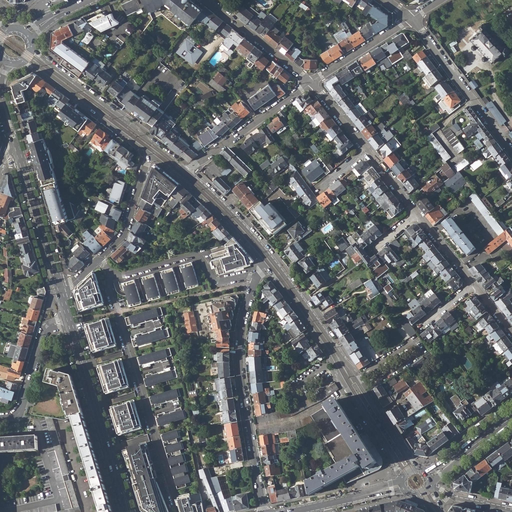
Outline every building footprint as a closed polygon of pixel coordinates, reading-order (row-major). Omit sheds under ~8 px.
[(131,0),(123,4),(129,14),(142,8),(138,0),(131,0)] [(143,0),(149,11),(161,6),(163,2),(166,1),(168,1),(173,4),(174,8),(192,23),(195,19),(203,9),(191,0),(143,0)] [(369,13),(370,11),(374,5),(369,2),(370,0),(356,0),(356,1),(366,7),(363,11),(364,12),(367,16),(369,13)] [(191,25),(192,23),(174,8),(173,4),(168,1),(166,1),(163,2),(161,6),(149,11),(150,13),(162,8),(163,5),(167,4),(171,7),(172,10),(191,25)] [(379,20),(372,25),(377,32),(388,25),(388,15),(374,5),(370,11),(369,13),(378,19),(379,17),(379,20)] [(203,9),(195,19),(201,24),(204,19),(208,22),(209,21),(215,13),(206,6),(203,9)] [(247,23),(254,14),(248,10),(244,6),(237,14),(241,17),(240,18),(247,23)] [(122,20),(125,17),(117,11),(114,14),(116,16),(122,20)] [(267,15),(262,11),(257,17),(254,14),(247,23),(255,30),(267,15)] [(106,17),(104,15),(100,16),(100,15),(88,21),(93,25),(94,25),(102,32),(120,24),(114,18),(112,13),(106,17)] [(215,13),(209,21),(217,27),(218,28),(224,21),(215,13)] [(268,16),(275,22),(278,19),(271,13),(268,16)] [(261,33),(265,36),(270,29),(275,22),(268,16),(267,15),(255,30),(261,34),(261,33)] [(121,22),(122,20),(116,16),(114,18),(120,24),(121,22)] [(76,21),(89,31),(94,25),(93,25),(88,21),(84,17),(76,21)] [(345,30),(355,46),(366,39),(360,30),(353,35),(350,31),(351,31),(345,22),(347,21),(344,18),(341,23),(345,30)] [(60,64),(79,77),(92,60),(106,43),(89,31),(76,21),(53,32),(52,48),(65,57),(60,64)] [(360,30),(366,39),(377,32),(372,25),(370,22),(367,24),(368,25),(360,30)] [(488,58),(492,63),(503,52),(505,54),(507,54),(509,52),(509,51),(507,48),(505,48),(504,50),(485,29),(486,27),(487,25),(485,23),(483,24),(481,26),(480,28),(482,29),(471,39),(475,44),(473,44),(472,46),(472,49),(475,50),(477,49),(478,47),(485,55),(483,55),(482,57),(483,60),(485,61),(487,60),(488,58)] [(221,32),(227,37),(234,28),(228,24),(221,32)] [(227,47),(233,52),(237,48),(245,37),(244,36),(242,37),(238,33),(239,32),(234,28),(227,37),(221,44),(226,48),(227,47)] [(274,31),(270,29),(265,36),(264,37),(271,42),(278,33),(275,30),(274,31)] [(355,46),(345,30),(340,32),(344,39),(338,43),(345,52),(355,46)] [(276,47),(283,39),(280,36),(281,35),(278,33),(271,42),(276,47)] [(395,43),(398,49),(409,42),(404,34),(403,33),(402,34),(393,40),(395,43)] [(276,47),(285,54),(290,48),(294,43),(285,36),(283,39),(276,47)] [(110,46),(116,51),(124,41),(118,37),(110,46)] [(245,37),(237,48),(248,57),(249,55),(256,46),(245,37)] [(203,52),(186,39),(176,53),(193,65),(203,52)] [(320,54),(328,63),(345,52),(338,43),(320,54)] [(398,49),(395,43),(389,46),(388,47),(386,44),(381,47),(385,53),(389,51),(392,55),(387,57),(392,65),(404,57),(402,55),(398,49)] [(251,68),(255,62),(257,61),(262,54),(263,52),(256,46),(249,55),(248,57),(247,57),(251,61),(248,65),(251,68)] [(370,54),(376,63),(386,56),(385,53),(381,47),(370,54)] [(296,53),(290,48),(285,54),(294,61),(301,52),(298,50),(296,53)] [(413,56),(418,63),(428,56),(423,49),(413,56)] [(270,61),(262,54),(257,61),(255,62),(264,69),(270,61)] [(360,61),(366,70),(376,63),(370,54),(360,61)] [(418,63),(428,75),(437,68),(428,56),(418,63)] [(295,62),(301,67),(304,63),(304,59),(302,59),(299,57),(295,62)] [(102,68),(92,60),(79,77),(87,83),(92,77),(94,79),(95,78),(102,68)] [(267,68),(275,74),(281,66),(274,60),(267,68)] [(348,68),(354,78),(363,71),(358,62),(348,68)] [(213,78),(224,86),(227,82),(229,79),(223,74),(227,69),(223,65),(213,78)] [(272,78),(273,79),(275,77),(276,75),(278,77),(278,76),(283,70),(284,71),(285,69),(281,66),(275,74),(272,78)] [(102,68),(95,78),(104,86),(112,76),(102,68)] [(342,72),(348,81),(354,78),(348,68),(342,72)] [(424,78),(431,87),(443,77),(437,68),(428,75),(424,78)] [(283,70),(278,76),(286,82),(289,79),(290,79),(292,79),(293,78),(293,75),(285,69),(284,71),(283,70)] [(30,85),(38,75),(34,72),(12,83),(18,103),(26,101),(23,89),(28,88),(30,85)] [(341,83),(342,85),(348,81),(342,72),(336,75),(340,81),(341,83)] [(38,75),(30,85),(34,89),(39,92),(47,82),(38,75)] [(334,84),(340,81),(336,75),(326,82),(325,86),(330,92),(336,87),(334,84)] [(109,90),(117,96),(125,86),(126,84),(127,83),(120,76),(109,90)] [(224,86),(213,78),(209,83),(221,92),(226,88),(224,86)] [(470,83),(474,89),(478,86),(474,80),(470,83)] [(436,87),(444,99),(453,92),(444,81),(436,87)] [(47,91),(48,92),(52,94),(56,89),(47,82),(39,92),(38,93),(43,96),(47,91)] [(125,105),(131,98),(135,93),(140,86),(136,83),(132,89),(126,84),(125,86),(117,96),(120,99),(122,100),(121,101),(125,105)] [(256,109),(277,94),(272,87),(269,83),(252,96),(253,96),(249,99),(256,109)] [(277,94),(279,97),(286,92),(280,86),(277,84),(272,87),(277,94)] [(283,84),(280,86),(286,92),(289,90),(283,84)] [(330,92),(334,97),(342,90),(343,90),(339,85),(336,87),(330,92)] [(38,93),(39,92),(34,89),(31,93),(34,98),(38,93)] [(52,94),(50,97),(55,101),(53,104),(55,106),(57,103),(63,94),(56,89),(52,94)] [(347,96),(342,90),(334,97),(339,103),(347,96)] [(202,96),(204,100),(205,100),(213,95),(211,91),(202,96)] [(398,97),(407,109),(415,103),(412,99),(411,101),(409,98),(410,98),(405,92),(398,97)] [(453,92),(444,99),(447,102),(444,104),(442,101),(438,103),(444,111),(446,110),(449,114),(461,106),(458,103),(461,101),(454,92),(453,92)] [(125,105),(139,115),(154,126),(161,118),(164,114),(157,110),(161,104),(154,99),(152,102),(150,100),(143,95),(141,98),(135,93),(134,95),(131,98),(125,105)] [(67,102),(69,99),(63,94),(57,103),(55,106),(61,111),(67,102)] [(302,96),(297,100),(304,110),(305,109),(314,102),(310,97),(308,99),(306,96),(303,98),(302,96)] [(342,107),(350,100),(347,96),(339,103),(342,107)] [(314,102),(305,109),(311,118),(324,108),(316,99),(314,102)] [(21,114),(32,111),(28,100),(26,101),(18,103),(21,114)] [(235,111),(242,118),(252,109),(243,100),(239,105),(240,106),(235,111)] [(300,113),(304,110),(297,100),(293,103),(300,113)] [(355,107),(350,100),(342,107),(347,113),(355,107)] [(61,111),(58,114),(67,120),(67,122),(68,123),(69,124),(70,123),(80,130),(89,118),(67,102),(61,111)] [(355,122),(363,116),(366,113),(368,112),(360,103),(355,107),(347,113),(355,122)] [(486,105),(504,129),(507,127),(489,103),(486,105)] [(464,111),(473,123),(479,119),(470,106),(464,111)] [(324,108),(311,118),(317,126),(318,125),(321,123),(330,116),(324,108)] [(242,118),(235,111),(232,114),(228,110),(226,112),(237,123),(242,118)] [(27,135),(38,131),(34,118),(33,118),(33,115),(32,111),(21,114),(27,135)] [(363,116),(355,122),(357,126),(359,125),(363,131),(371,124),(374,122),(372,120),(374,118),(368,111),(368,112),(366,113),(363,116)] [(225,116),(223,118),(224,120),(231,127),(232,128),(237,123),(226,112),(224,114),(225,116)] [(164,114),(161,118),(173,128),(177,123),(164,114)] [(266,127),(271,134),(276,131),(278,133),(289,125),(283,118),(281,116),(275,120),(275,121),(266,127)] [(325,128),(328,132),(337,125),(330,116),(321,123),(318,125),(320,127),(318,129),(321,132),(325,128)] [(231,127),(224,120),(223,121),(219,117),(215,121),(226,132),(231,127)] [(83,131),(88,135),(87,136),(89,138),(94,133),(91,131),(97,124),(89,118),(80,130),(79,132),(81,134),(83,131)] [(173,128),(161,118),(154,126),(150,131),(163,140),(171,130),(173,128)] [(469,137),(478,130),(484,126),(479,119),(473,123),(471,125),(464,130),(469,137)] [(216,127),(213,129),(219,135),(220,136),(226,132),(215,121),(212,123),(216,127)] [(369,140),(384,128),(386,127),(382,122),(374,128),(371,124),(363,131),(362,132),(369,140)] [(424,133),(427,138),(432,134),(440,127),(437,123),(424,133)] [(449,127),(456,136),(463,132),(461,129),(458,131),(455,128),(452,124),(449,127)] [(328,132),(334,139),(334,138),(343,132),(337,125),(328,132)] [(205,145),(219,135),(213,129),(209,126),(206,128),(208,130),(199,136),(205,145)] [(486,145),(489,149),(497,143),(484,126),(478,130),(479,131),(475,134),(477,137),(473,141),(479,150),(486,145)] [(251,136),(259,146),(266,141),(269,144),(271,142),(271,143),(273,142),(273,141),(275,139),(271,134),(266,127),(260,132),(261,133),(258,135),(256,133),(251,136)] [(458,153),(461,151),(463,149),(465,148),(456,136),(449,127),(442,132),(458,153)] [(101,128),(93,138),(91,140),(96,144),(98,143),(102,146),(104,143),(107,146),(108,145),(113,139),(109,137),(110,135),(101,128)] [(377,150),(385,144),(394,136),(389,130),(387,132),(384,128),(369,140),(377,150)] [(179,136),(171,130),(163,140),(171,146),(178,138),(179,136)] [(30,142),(43,137),(42,133),(39,134),(39,131),(38,131),(27,135),(30,142)] [(336,146),(339,149),(350,141),(343,132),(334,138),(339,144),(336,146)] [(451,157),(432,134),(427,138),(428,139),(445,161),(451,157)] [(240,147),(249,155),(260,148),(259,146),(251,136),(246,141),(247,143),(240,147)] [(43,137),(30,142),(43,185),(52,182),(57,181),(53,168),(51,162),(53,162),(49,151),(48,151),(47,148),(43,137)] [(171,146),(189,161),(198,154),(195,152),(203,147),(195,137),(186,144),(178,138),(171,146)] [(378,152),(385,160),(393,153),(403,145),(396,138),(378,152)] [(113,151),(122,158),(129,149),(120,142),(119,143),(118,142),(113,139),(108,145),(107,146),(105,149),(110,154),(111,153),(111,154),(113,151)] [(339,149),(337,151),(341,156),(343,154),(354,146),(350,141),(339,149)] [(79,150),(72,142),(69,145),(76,155),(79,150)] [(489,149),(488,150),(483,153),(485,156),(488,157),(492,154),(502,167),(503,166),(509,161),(510,161),(497,143),(489,149)] [(311,146),(316,153),(320,150),(314,144),(311,146)] [(222,153),(246,176),(252,171),(229,148),(222,153)] [(121,159),(131,167),(135,162),(131,158),(134,153),(129,149),(122,158),(121,159)] [(400,161),(393,153),(385,160),(391,168),(400,161)] [(282,155),(272,163),(274,166),(272,168),(268,171),(270,174),(271,173),(273,176),(278,174),(277,173),(284,167),(284,168),(289,164),(282,155)] [(470,163),(466,157),(451,168),(455,174),(460,171),(470,163)] [(303,171),(312,182),(325,171),(327,174),(331,171),(325,165),(320,158),(316,161),(315,160),(312,163),(309,160),(304,164),(306,168),(303,171)] [(259,166),(263,170),(270,165),(271,164),(268,159),(259,166)] [(355,168),(361,175),(361,174),(371,167),(367,162),(363,161),(355,168)] [(406,170),(407,170),(400,161),(391,168),(398,177),(406,170)] [(507,174),(509,177),(511,175),(511,164),(509,161),(503,166),(506,170),(507,169),(509,172),(507,174)] [(329,162),(325,165),(331,171),(334,169),(329,162)] [(453,193),(467,181),(460,171),(455,174),(451,168),(447,163),(435,172),(436,174),(442,168),(449,177),(446,180),(444,178),(441,179),(443,182),(444,182),(453,193)] [(178,183),(153,164),(140,196),(143,198),(151,203),(153,198),(152,196),(158,188),(168,196),(178,183)] [(225,177),(232,170),(228,167),(222,174),(225,177)] [(361,174),(363,176),(372,168),(371,167),(361,174)] [(361,175),(355,168),(353,170),(358,177),(361,175)] [(380,178),(372,168),(363,176),(371,185),(380,178)] [(407,170),(406,170),(412,177),(412,176),(414,175),(409,168),(407,170)] [(299,193),(309,186),(297,169),(295,172),(288,178),(292,185),(292,186),(293,187),(295,187),(297,190),(299,193)] [(404,183),(412,177),(406,170),(398,177),(404,183)] [(9,194),(15,196),(17,196),(10,174),(4,174),(0,184),(0,189),(3,191),(9,194)] [(419,185),(412,176),(412,177),(404,183),(411,192),(419,185)] [(423,188),(428,195),(439,186),(443,182),(441,179),(438,176),(423,188)] [(213,183),(225,195),(232,188),(219,177),(213,183)] [(339,181),(345,187),(348,185),(342,178),(339,181)] [(380,178),(371,185),(368,187),(373,193),(376,191),(384,184),(380,178)] [(106,200),(112,203),(113,199),(122,202),(127,183),(117,179),(114,188),(110,187),(106,200)] [(57,181),(52,182),(43,185),(55,225),(64,222),(74,216),(81,206),(60,195),(61,193),(57,181)] [(274,191),(279,187),(274,181),(269,186),(274,191)] [(335,194),(337,196),(346,189),(345,187),(339,181),(330,188),(335,194)] [(233,191),(241,200),(251,191),(242,182),(233,191)] [(165,207),(170,211),(178,202),(187,190),(180,184),(171,195),(174,197),(165,207)] [(376,191),(377,193),(375,195),(374,196),(376,198),(380,195),(388,189),(384,184),(376,191)] [(309,186),(299,193),(302,197),(304,200),(303,201),(304,202),(305,203),(309,208),(320,200),(318,197),(309,186)] [(442,189),(439,186),(428,195),(431,198),(442,189)] [(324,192),(329,199),(335,194),(330,188),(324,192)] [(380,195),(376,198),(382,205),(386,202),(394,196),(388,189),(380,195)] [(187,190),(178,202),(183,207),(180,210),(183,213),(179,217),(182,220),(190,211),(195,207),(191,203),(187,199),(192,194),(187,190)] [(0,204),(8,208),(11,199),(13,200),(15,196),(9,194),(3,191),(2,195),(0,199),(0,198),(0,204)] [(241,200),(249,209),(259,201),(251,191),(241,200)] [(469,196),(500,236),(503,233),(505,231),(497,221),(475,191),(469,196)] [(320,200),(325,207),(332,202),(329,199),(324,192),(318,197),(320,200)] [(384,211),(385,212),(387,211),(399,201),(394,196),(386,202),(382,205),(386,210),(384,211)] [(426,215),(435,207),(426,196),(417,204),(426,215)] [(142,207),(148,211),(152,204),(151,203),(143,198),(139,206),(142,207)] [(196,198),(191,203),(195,207),(200,202),(196,198)] [(118,219),(122,211),(114,207),(111,213),(105,211),(108,204),(100,200),(96,209),(102,212),(107,214),(110,215),(117,219),(118,219)] [(399,201),(387,211),(392,218),(404,209),(399,201)] [(211,213),(200,202),(195,207),(190,211),(201,222),(204,219),(211,213)] [(273,234),(274,235),(287,225),(286,223),(284,222),(286,220),(271,204),(267,208),(261,202),(250,212),(260,223),(262,222),(267,227),(273,234)] [(293,204),(288,208),(296,218),(301,215),(293,204)] [(426,215),(434,225),(447,214),(439,204),(435,207),(426,215)] [(157,216),(163,208),(160,207),(157,205),(152,213),(156,215),(157,216)] [(74,216),(78,220),(81,215),(83,216),(87,211),(81,206),(74,216)] [(5,218),(5,220),(10,218),(22,214),(20,207),(10,208),(11,212),(10,212),(8,215),(9,217),(5,218)] [(146,224),(150,218),(153,220),(156,215),(152,213),(148,211),(142,207),(136,217),(139,219),(146,224)] [(103,223),(113,230),(117,219),(110,215),(107,214),(102,212),(99,220),(103,223)] [(207,221),(215,229),(221,223),(211,213),(204,219),(201,222),(197,226),(199,228),(207,221)] [(14,222),(16,228),(17,228),(26,225),(22,214),(10,218),(11,223),(14,222)] [(462,247),(468,255),(476,248),(451,217),(443,224),(449,231),(448,232),(451,235),(459,244),(458,245),(461,248),(462,247)] [(131,232),(140,237),(148,225),(146,224),(139,219),(131,232)] [(375,225),(382,234),(386,231),(376,219),(373,222),(375,225)] [(62,231),(69,238),(74,233),(64,222),(55,225),(57,232),(62,231)] [(83,232),(87,229),(81,222),(78,226),(83,232)] [(260,223),(270,235),(273,234),(267,227),(262,222),(260,223)] [(288,230),(297,242),(312,230),(309,227),(304,231),(300,226),(301,226),(298,222),(288,230)] [(111,239),(109,236),(107,234),(109,232),(111,234),(115,231),(113,230),(103,223),(99,226),(103,230),(98,234),(95,232),(92,234),(96,239),(103,246),(111,239)] [(224,238),(228,241),(233,236),(221,223),(215,229),(213,231),(222,240),(224,238)] [(16,234),(18,238),(29,235),(26,225),(17,228),(18,233),(16,234)] [(382,234),(375,225),(371,229),(368,231),(376,239),(382,234)] [(414,225),(407,230),(412,237),(413,236),(421,230),(417,225),(414,225)] [(505,231),(503,233),(507,240),(511,245),(511,229),(511,227),(505,231)] [(364,250),(364,246),(367,244),(365,241),(361,236),(355,229),(350,234),(349,233),(346,236),(346,237),(352,244),(353,245),(357,242),(359,246),(355,249),(356,249),(357,251),(361,257),(362,258),(367,254),(364,250)] [(420,243),(427,237),(421,230),(413,236),(412,237),(410,239),(409,239),(409,240),(415,247),(420,243)] [(367,244),(368,245),(376,239),(368,231),(361,236),(365,241),(367,244)] [(129,239),(138,244),(139,241),(141,240),(144,242),(146,240),(140,237),(131,232),(129,239)] [(489,254),(507,240),(503,233),(500,236),(485,248),(489,254)] [(96,253),(103,246),(96,239),(92,234),(85,241),(91,248),(96,253)] [(18,238),(19,244),(20,244),(30,241),(29,235),(18,238)] [(228,241),(227,241),(230,251),(227,252),(228,256),(212,261),(214,265),(215,264),(215,266),(218,273),(250,264),(249,261),(253,260),(233,236),(228,241)] [(420,243),(427,252),(435,246),(427,237),(420,243)] [(123,245),(133,251),(139,246),(138,244),(129,239),(123,245)] [(20,244),(23,254),(33,251),(30,241),(20,244)] [(90,250),(91,248),(85,241),(83,243),(90,250)] [(297,260),(303,256),(299,251),(301,250),(295,243),(284,252),(288,256),(289,255),(295,262),(297,260)] [(77,244),(71,250),(73,253),(80,247),(77,244)] [(76,255),(81,261),(90,253),(82,245),(80,247),(73,253),(76,255)] [(126,257),(126,258),(133,251),(123,245),(118,249),(126,257)] [(399,259),(393,252),(392,250),(388,245),(385,248),(391,256),(394,259),(396,261),(399,259)] [(423,256),(427,262),(431,259),(439,252),(435,246),(427,252),(423,256)] [(384,262),(385,262),(391,256),(385,248),(378,253),(384,262)] [(118,249),(112,255),(117,260),(120,263),(126,257),(118,249)] [(297,260),(307,273),(316,266),(311,261),(315,258),(314,256),(316,254),(312,249),(303,256),(297,260)] [(20,255),(21,258),(24,258),(24,257),(25,259),(23,259),(24,264),(25,263),(36,260),(33,251),(23,254),(20,255)] [(358,260),(361,257),(357,251),(353,254),(352,255),(357,261),(358,260)] [(439,252),(431,259),(432,260),(428,263),(433,270),(434,269),(438,266),(445,260),(439,252)] [(378,260),(379,260),(376,255),(372,258),(370,258),(367,254),(362,258),(363,260),(369,268),(374,264),(374,263),(377,267),(372,271),(377,278),(387,270),(382,264),(381,264),(381,263),(380,262),(379,262),(378,260)] [(73,270),(74,272),(79,267),(80,268),(84,264),(81,261),(76,255),(67,264),(68,264),(67,265),(67,267),(69,269),(70,269),(71,268),(73,270)] [(394,259),(391,256),(385,262),(387,264),(394,259)] [(24,264),(27,274),(39,270),(36,260),(25,263),(24,264)] [(445,260),(438,266),(434,269),(438,274),(441,272),(442,271),(450,265),(445,260)] [(191,261),(179,265),(181,272),(183,272),(186,281),(184,282),(186,289),(199,286),(191,261)] [(288,267),(291,271),(297,266),(294,263),(288,267)] [(482,285),(493,277),(481,263),(469,269),(482,285)] [(441,272),(448,281),(456,273),(450,265),(442,271),(441,272)] [(311,278),(318,288),(326,282),(326,281),(330,278),(321,266),(317,269),(319,272),(311,278)] [(172,267),(160,271),(162,278),(164,278),(166,287),(165,288),(167,295),(180,291),(172,267)] [(76,295),(80,311),(89,308),(89,307),(93,306),(94,307),(104,304),(100,288),(98,289),(93,273),(87,278),(78,287),(76,295)] [(153,273),(141,277),(143,284),(144,284),(147,293),(146,294),(148,301),(160,297),(153,273)] [(450,284),(455,291),(463,285),(463,281),(456,273),(448,281),(445,282),(448,286),(450,284)] [(482,285),(486,290),(491,285),(494,289),(504,281),(501,277),(500,278),(496,274),(493,277),(482,285)] [(352,291),(363,284),(359,278),(348,286),(352,291)] [(369,295),(372,299),(381,293),(378,290),(383,287),(378,279),(373,282),(371,278),(364,283),(367,287),(369,286),(370,288),(373,292),(369,295)] [(134,279),(121,283),(124,290),(125,289),(128,299),(127,299),(129,307),(141,303),(134,279)] [(261,301),(265,303),(270,299),(279,292),(271,281),(264,287),(266,288),(262,291),(267,297),(261,301)] [(491,297),(495,301),(504,294),(507,291),(503,287),(506,284),(504,281),(494,289),(497,292),(491,297)] [(384,288),(388,293),(393,289),(389,284),(384,288)] [(38,294),(45,296),(46,292),(44,286),(37,288),(37,294),(38,294)] [(11,300),(13,288),(9,288),(9,290),(5,289),(3,299),(11,300)] [(279,292),(270,299),(271,301),(270,302),(273,306),(274,305),(283,298),(279,292)] [(326,307),(334,302),(329,296),(326,298),(321,292),(312,298),(317,305),(322,302),(326,307)] [(428,298),(435,307),(442,302),(436,295),(435,293),(428,298)] [(436,295),(442,302),(445,300),(439,293),(436,295)] [(30,305),(41,309),(45,296),(38,294),(38,295),(33,295),(30,305)] [(508,299),(504,294),(495,301),(499,307),(508,299)] [(233,309),(232,305),(237,305),(239,297),(238,295),(213,300),(212,302),(213,306),(212,306),(214,315),(210,316),(213,332),(217,332),(218,340),(229,339),(230,339),(228,327),(232,326),(231,319),(230,316),(234,315),(233,309)] [(465,309),(468,312),(480,302),(475,296),(466,303),(469,306),(465,309)] [(387,299),(392,306),(396,304),(391,297),(387,299)] [(277,306),(281,310),(288,305),(283,298),(274,305),(275,308),(277,306)] [(421,304),(428,313),(435,307),(428,298),(421,304)] [(503,311),(511,304),(511,303),(508,299),(499,307),(503,311)] [(480,302),(468,312),(469,313),(472,318),(475,316),(478,319),(487,312),(480,302)] [(89,308),(80,311),(81,313),(105,305),(104,304),(94,307),(93,306),(89,307),(89,308)] [(511,304),(503,311),(508,319),(511,315),(511,304)] [(30,318),(38,321),(41,309),(30,305),(29,305),(26,317),(30,318)] [(279,311),(284,318),(285,317),(293,311),(288,305),(281,310),(279,311)] [(420,306),(413,311),(420,320),(426,314),(420,306)] [(161,307),(125,318),(127,326),(133,324),(133,327),(139,326),(139,324),(152,320),(153,322),(159,320),(158,317),(163,315),(161,307)] [(331,325),(341,318),(339,316),(341,314),(338,309),(336,311),(334,308),(323,314),(331,325)] [(456,321),(456,322),(460,318),(453,309),(449,312),(456,321)] [(198,324),(196,317),(196,318),(194,311),(185,313),(186,319),(185,320),(188,334),(199,331),(197,324),(198,324)] [(253,322),(262,322),(268,319),(261,319),(261,318),(263,318),(263,317),(266,317),(266,314),(255,311),(252,322),(253,322)] [(285,317),(292,327),(300,321),(293,311),(285,317)] [(412,325),(412,326),(420,320),(413,311),(405,317),(412,325)] [(456,321),(449,312),(442,318),(448,326),(449,326),(452,330),(459,325),(456,322),(456,321)] [(331,325),(335,331),(345,324),(351,320),(352,321),(354,320),(350,313),(341,318),(331,325)] [(479,323),(480,323),(484,328),(485,327),(494,320),(490,314),(479,323)] [(355,329),(364,323),(360,316),(354,320),(352,321),(353,326),(355,329)] [(22,332),(33,335),(38,321),(30,318),(26,317),(25,319),(24,319),(23,323),(25,324),(22,332)] [(435,323),(442,331),(448,326),(442,318),(435,323)] [(95,323),(88,325),(90,334),(88,334),(93,352),(102,349),(101,348),(106,347),(106,348),(117,345),(112,330),(110,331),(107,320),(100,322),(100,323),(95,324),(95,323)] [(375,326),(371,320),(367,322),(364,323),(366,326),(368,330),(375,326)] [(485,327),(490,334),(499,327),(494,320),(485,327)] [(292,327),(287,330),(293,339),(307,330),(300,321),(292,327)] [(262,322),(253,322),(252,322),(252,325),(253,326),(253,327),(252,327),(251,333),(260,334),(261,328),(266,329),(262,322)] [(352,335),(353,334),(355,335),(363,329),(363,328),(366,326),(364,323),(355,329),(350,332),(352,335)] [(442,331),(435,323),(427,330),(431,335),(434,338),(435,339),(443,333),(442,331)] [(350,332),(345,324),(335,331),(340,339),(350,332)] [(409,333),(411,336),(417,333),(412,326),(412,325),(409,327),(412,331),(409,333)] [(463,331),(470,339),(474,336),(470,332),(472,331),(469,326),(463,331)] [(137,338),(131,339),(134,347),(169,336),(167,328),(162,330),(161,327),(155,329),(155,330),(142,334),(142,333),(136,335),(137,338)] [(494,338),(497,343),(506,336),(499,327),(490,334),(486,337),(490,342),(494,338)] [(426,338),(429,342),(434,338),(431,335),(427,330),(421,335),(424,339),(426,338)] [(18,344),(29,347),(33,335),(22,332),(18,344)] [(350,332),(340,339),(350,355),(360,349),(363,347),(364,346),(373,341),(372,340),(371,339),(362,344),(361,344),(358,339),(355,341),(352,335),(350,332)] [(250,343),(260,343),(261,334),(260,334),(251,333),(249,333),(248,337),(250,337),(250,343)] [(292,343),(300,354),(310,347),(306,341),(308,340),(304,334),(292,343)] [(498,349),(502,353),(511,345),(511,343),(506,336),(497,343),(500,347),(498,349)] [(219,348),(230,348),(230,342),(229,342),(229,339),(218,340),(213,340),(213,342),(216,342),(216,347),(219,347),(219,348)] [(14,358),(25,361),(29,347),(18,344),(14,358)] [(102,349),(93,352),(94,354),(117,346),(117,345),(106,348),(106,347),(101,348),(102,349)] [(317,345),(302,355),(305,359),(307,358),(309,361),(311,361),(317,357),(319,360),(321,359),(325,356),(317,345)] [(367,350),(364,346),(363,347),(360,349),(350,355),(359,370),(372,362),(368,355),(369,354),(367,352),(365,352),(367,350)] [(507,363),(509,366),(511,365),(511,364),(511,346),(502,354),(508,362),(507,363)] [(169,348),(137,358),(139,366),(142,365),(143,368),(149,366),(149,365),(161,361),(161,362),(167,361),(166,357),(171,356),(169,348)] [(230,349),(219,349),(219,354),(214,354),(214,361),(219,361),(219,363),(230,362),(230,349)] [(431,351),(413,365),(415,368),(417,367),(418,368),(434,356),(431,351)] [(249,357),(250,372),(261,372),(261,361),(264,361),(265,357),(259,357),(253,357),(249,357)] [(11,368),(22,371),(25,361),(14,358),(11,368)] [(103,375),(100,376),(102,382),(106,395),(115,392),(114,391),(119,390),(119,391),(130,388),(126,373),(123,374),(119,361),(112,363),(113,364),(108,366),(107,364),(100,367),(103,375)] [(218,363),(219,375),(230,374),(230,362),(219,363),(218,363)] [(8,373),(20,376),(22,371),(11,368),(8,366),(6,371),(9,372),(8,373)] [(143,378),(145,386),(178,376),(175,369),(170,370),(169,367),(163,369),(163,370),(151,374),(151,373),(145,374),(146,377),(143,378)] [(52,418),(63,420),(71,418),(83,414),(72,376),(50,369),(46,383),(60,387),(62,393),(61,394),(62,396),(63,396),(64,398),(62,399),(37,395),(31,415),(45,417),(52,418)] [(250,372),(252,384),(261,383),(263,383),(266,383),(265,372),(261,372),(250,372)] [(231,377),(221,379),(216,380),(218,391),(219,391),(223,391),(233,389),(231,377)] [(381,385),(383,387),(387,385),(388,387),(394,384),(391,378),(381,385)] [(393,386),(395,389),(406,382),(404,378),(398,381),(399,382),(393,386)] [(8,381),(7,387),(16,390),(18,384),(8,381)] [(413,392),(424,407),(435,400),(421,381),(411,388),(413,392)] [(395,389),(396,391),(398,393),(409,386),(406,382),(395,389)] [(498,389),(505,398),(511,393),(505,383),(501,386),(498,382),(495,384),(498,389)] [(262,390),(261,383),(252,384),(253,394),(269,391),(269,389),(262,390)] [(305,401),(308,407),(321,400),(339,389),(335,383),(318,394),(305,401)] [(2,400),(9,403),(11,399),(12,399),(16,390),(7,387),(0,385),(0,396),(2,397),(2,400)] [(373,390),(378,399),(387,394),(385,390),(383,387),(381,385),(373,390)] [(115,392),(106,395),(107,397),(131,389),(130,388),(119,391),(119,390),(114,391),(115,392)] [(177,388),(148,396),(150,403),(153,402),(154,405),(160,403),(160,402),(171,399),(172,400),(178,398),(177,395),(179,394),(177,388)] [(404,392),(406,396),(413,392),(411,388),(404,392)] [(223,391),(219,391),(220,399),(234,397),(233,389),(223,391)] [(483,397),(492,409),(505,398),(498,389),(492,393),(491,391),(483,397)] [(253,394),(255,405),(269,403),(268,394),(273,394),(273,391),(269,391),(253,394)] [(386,411),(395,425),(409,416),(424,407),(413,392),(406,396),(414,407),(403,414),(397,406),(396,406),(395,405),(386,411)] [(378,399),(383,407),(392,401),(387,394),(378,399)] [(474,402),(470,405),(475,412),(478,410),(482,416),(492,409),(483,397),(475,403),(474,402)] [(471,414),(475,412),(470,405),(465,398),(460,402),(463,406),(454,413),(458,418),(460,416),(463,420),(466,417),(466,419),(471,415),(471,414)] [(223,403),(225,412),(236,410),(234,399),(219,401),(219,404),(223,403)] [(336,400),(326,407),(343,434),(356,455),(337,465),(324,473),(323,472),(318,474),(319,475),(306,482),(307,485),(309,495),(343,477),(347,484),(375,472),(376,472),(379,471),(380,468),(382,460),(365,432),(360,435),(336,400)] [(115,416),(113,417),(118,435),(127,432),(126,431),(131,429),(131,431),(142,427),(138,413),(135,413),(132,402),(125,404),(125,405),(120,407),(120,406),(113,408),(115,416)] [(257,417),(268,414),(267,409),(271,408),(270,403),(269,403),(255,405),(257,417)] [(257,417),(258,423),(288,418),(305,409),(301,403),(290,409),(288,410),(268,414),(257,417)] [(158,416),(155,417),(157,424),(186,416),(184,408),(181,409),(180,406),(174,407),(175,409),(163,412),(163,411),(157,413),(158,416)] [(326,444),(343,434),(326,407),(311,416),(327,441),(325,442),(326,444)] [(224,412),(225,423),(238,421),(236,410),(225,412),(224,412)] [(113,511),(83,414),(71,418),(80,447),(81,447),(85,459),(84,460),(92,487),(94,486),(94,489),(93,490),(94,492),(95,492),(96,495),(95,495),(99,510),(101,509),(101,511),(80,511),(71,480),(69,480),(67,474),(69,474),(52,418),(45,417),(55,451),(72,509),(65,510),(58,511),(57,511),(113,511)] [(286,432),(294,431),(313,422),(310,416),(291,424),(259,430),(260,436),(267,435),(275,434),(286,432)] [(414,424),(409,416),(395,425),(401,434),(405,431),(404,428),(405,425),(408,423),(411,427),(414,424)] [(413,438),(418,441),(422,436),(421,434),(437,424),(432,417),(416,427),(419,431),(413,438)] [(378,418),(375,420),(382,431),(385,429),(378,418)] [(443,430),(450,439),(459,433),(448,418),(446,420),(449,425),(443,430)] [(227,428),(229,438),(240,436),(238,423),(225,425),(225,429),(227,428)] [(143,429),(142,427),(131,431),(131,429),(126,431),(127,432),(118,435),(119,436),(143,429)] [(178,430),(161,435),(163,443),(168,441),(168,444),(177,442),(176,439),(180,437),(178,430)] [(286,432),(289,442),(292,441),(297,441),(294,431),(286,432)] [(436,437),(427,444),(434,452),(449,440),(443,432),(436,436),(436,437)] [(267,435),(260,436),(262,446),(268,445),(272,445),(274,444),(276,444),(275,434),(267,435)] [(356,455),(343,434),(326,444),(324,445),(337,465),(356,455)] [(229,438),(231,450),(242,448),(240,436),(229,438)] [(414,455),(427,457),(434,452),(427,444),(422,436),(418,441),(416,443),(414,455)] [(0,451),(38,450),(37,437),(0,438),(0,451)] [(414,454),(414,455),(416,443),(418,441),(413,438),(410,438),(410,437),(405,440),(414,454)] [(181,442),(164,447),(166,454),(171,453),(172,456),(181,453),(180,450),(184,449),(181,442)] [(503,459),(504,461),(511,454),(511,447),(509,442),(497,451),(503,459)] [(141,511),(142,511),(168,511),(157,483),(156,483),(151,465),(153,464),(151,458),(147,444),(142,446),(142,444),(128,448),(128,450),(123,452),(127,463),(128,468),(134,486),(141,511)] [(276,455),(274,444),(272,445),(268,445),(262,446),(263,457),(273,455),(274,455),(276,455)] [(231,450),(233,463),(244,460),(242,448),(231,450)] [(48,453),(65,510),(72,509),(55,451),(48,453)] [(497,464),(503,459),(497,451),(487,459),(493,467),(494,466),(495,467),(497,466),(497,464)] [(168,459),(171,469),(179,467),(178,464),(185,461),(183,454),(168,459)] [(274,464),(273,455),(263,457),(264,461),(267,461),(267,465),(274,464)] [(482,477),(487,473),(492,469),(485,460),(475,467),(482,477)] [(171,469),(174,480),(182,477),(181,474),(187,472),(185,465),(179,467),(171,469)] [(274,476),(276,476),(275,469),(274,465),(265,466),(267,476),(272,475),(274,476)] [(472,478),(474,482),(475,482),(482,477),(475,467),(468,473),(472,478)] [(208,468),(199,469),(201,478),(212,476),(208,468)] [(221,509),(222,511),(232,511),(236,511),(232,496),(226,474),(212,476),(217,494),(216,494),(221,509)] [(468,479),(465,475),(454,483),(454,490),(471,493),(473,482),(470,482),(468,479)] [(182,477),(174,480),(177,490),(185,487),(184,484),(189,483),(187,476),(182,477)] [(204,479),(210,495),(216,494),(217,494),(212,476),(201,478),(204,479)] [(296,488),(288,490),(290,499),(309,495),(307,485),(296,487),(296,488)] [(269,487),(272,503),(278,502),(276,492),(275,486),(269,487)] [(507,500),(510,490),(501,488),(499,499),(507,500)] [(288,489),(276,492),(278,502),(290,499),(288,490),(288,489)] [(203,511),(200,494),(178,498),(178,500),(182,511),(203,511)] [(214,508),(215,510),(221,509),(216,494),(210,495),(213,506),(214,508)] [(247,494),(232,496),(236,511),(249,508),(247,494)] [(406,499),(405,502),(417,507),(418,504),(406,499)] [(425,511),(424,511),(417,507),(405,502),(400,500),(384,504),(386,511),(425,511)]
